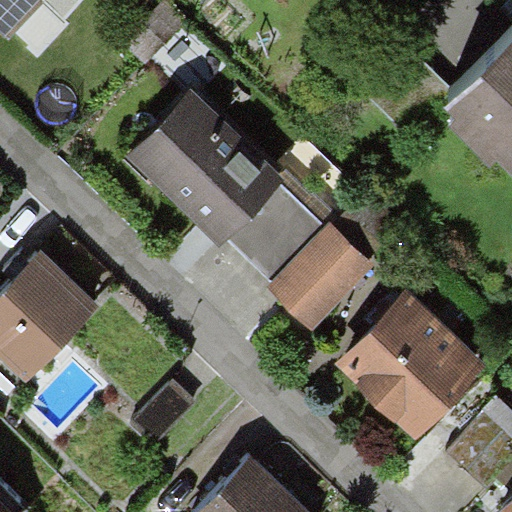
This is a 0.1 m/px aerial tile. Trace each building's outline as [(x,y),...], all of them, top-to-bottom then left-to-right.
[(0,0),(0,10),(12,22),(31,0),(0,0)] [(167,0),(157,0),(124,35),(143,53),(181,13),(167,0)] [(453,87),(445,95),(486,134),(496,127),(511,142),(511,14),(446,79),(453,87)] [(453,87),(446,79),(386,18),(339,63),(407,132),(445,95),(453,87)] [(271,271),(323,217),(278,174),(285,167),(190,77),(125,144),(220,236),(227,229),(271,271)] [(323,217),(271,271),(267,273),(314,320),(379,256),(331,209),(323,217)] [(0,341),(25,366),(100,292),(41,234),(0,274),(0,341)] [(415,426),(486,349),(406,275),(335,351),(415,426)] [(129,414),(152,437),(197,394),(174,370),(129,414)] [(444,444),(485,483),(511,455),(511,426),(486,401),(444,444)] [(186,508),(190,511),(317,511),(307,502),(312,497),(250,439),(230,461),(186,508)] [(0,511),(30,511),(32,510),(15,494),(0,478),(0,511)] [(511,511),(511,481),(495,500),(509,511),(511,511)]
